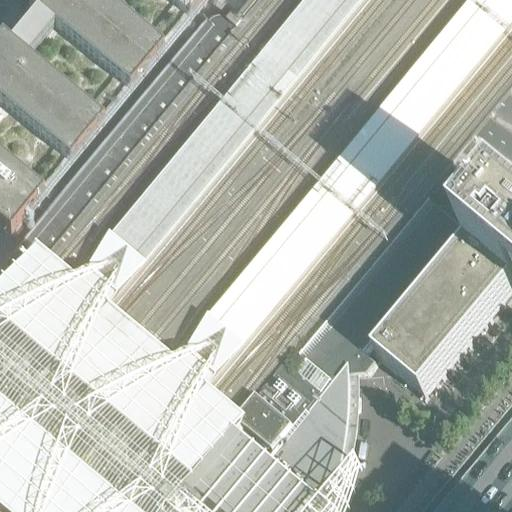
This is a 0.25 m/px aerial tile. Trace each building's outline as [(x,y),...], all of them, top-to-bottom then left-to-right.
[(192,24),(212,0),(40,0),(32,10),(30,13),(32,15),(38,20),(12,52),(6,46),(3,45),(1,48),(0,48),(0,232),(12,242),(13,240),(192,24)] [(321,0),(112,242),(149,273),(374,0),(321,0)] [(511,0),(487,0),(210,324),(247,355),(511,40),(511,0)] [(112,242),(190,149),(268,56),(263,52),(259,48),(256,50),(247,43),(233,30),(230,29),(235,23),(231,19),(228,23),(219,21),(214,21),(210,23),(208,26),(207,26),(207,27),(205,30),(204,36),(202,40),(199,43),(193,45),(192,45),(191,46),(190,47),(189,47),(189,48),(188,49),(188,50),(187,50),(187,51),(186,52),(186,59),(180,65),(174,67),(173,68),(172,69),(171,69),(170,70),(170,71),(169,72),(168,73),(168,74),(168,75),(168,79),(166,82),(165,85),(162,87),(156,89),(155,90),(154,90),(153,91),(153,92),(152,92),(151,93),(151,94),(150,95),(150,96),(150,97),(149,102),(149,103),(148,104),(148,105),(147,106),(147,107),(146,107),(145,108),(145,109),(144,109),(143,110),(138,111),(137,112),(136,112),(135,113),(134,114),(133,115),(132,116),(132,117),(131,118),(131,119),(130,124),(130,125),(130,126),(129,127),(129,128),(128,129),(127,130),(126,131),(125,131),(119,133),(118,134),(117,134),(116,135),(116,136),(115,136),(114,137),(114,138),(113,139),(113,140),(113,141),(112,147),(111,148),(111,149),(110,150),(110,151),(109,151),(108,152),(108,153),(107,153),(106,154),(105,154),(104,154),(102,155),(101,155),(100,156),(99,156),(98,157),(97,158),(96,159),(96,160),(95,160),(95,161),(94,162),(94,163),(94,168),(94,169),(93,170),(93,171),(92,172),(91,173),(90,174),(90,175),(89,175),(82,178),(81,178),(80,179),(79,180),(78,181),(77,182),(76,183),(76,184),(76,185),(75,192),(74,194),(73,195),(72,196),(71,197),(70,198),(69,198),(68,198),(67,199),(65,199),(64,199),(63,200),(62,201),(61,202),(60,202),(60,203),(59,204),(58,205),(58,206),(57,213),(56,214),(56,215),(56,216),(55,217),(54,217),(54,218),(53,219),(52,219),(51,220),(46,222),(43,223),(41,226),(39,229),(38,236),(38,237),(37,238),(36,239),(35,240),(35,241),(34,241),(33,242),(32,242),(31,243),(30,243),(26,244),(25,245),(24,246),(23,246),(23,247),(22,248),(22,249),(21,250),(21,251),(20,256),(20,257),(19,258),(19,259),(19,260),(18,261),(17,262),(16,263),(15,263),(14,264),(7,267),(5,269),(4,269),(3,268),(4,270),(0,275),(0,304),(41,255),(45,259),(58,269),(72,281),(76,284),(90,276),(112,242)] [(479,191),(467,181),(460,188),(473,199),(479,191)] [(456,229),(455,213),(455,212),(437,213),(428,206),(328,325),(324,321),(321,325),(325,329),(299,362),(304,366),(305,367),(325,383),(346,381),(366,380),(375,369),(364,359),(465,237),(456,229)] [(439,386),(511,298),(511,209),(508,207),(508,208),(476,246),(468,239),(370,357),(378,364),(394,377),(425,403),(439,386)] [(336,511),(351,468),(348,467),(352,449),(355,428),(348,426),(349,411),(349,383),(346,381),(325,383),(305,367),(297,377),(285,367),(240,421),(231,413),(217,402),(212,398),(219,381),(247,355),(210,324),(188,357),(174,366),(170,363),(152,348),(151,347),(137,335),(136,334),(119,320),(113,316),(120,301),(149,273),(130,258),(112,242),(90,276),(76,284),(72,281),(58,269),(45,259),(41,255),(0,304),(0,511),(336,511)] [(511,511),(511,406),(425,511),(511,511)]
